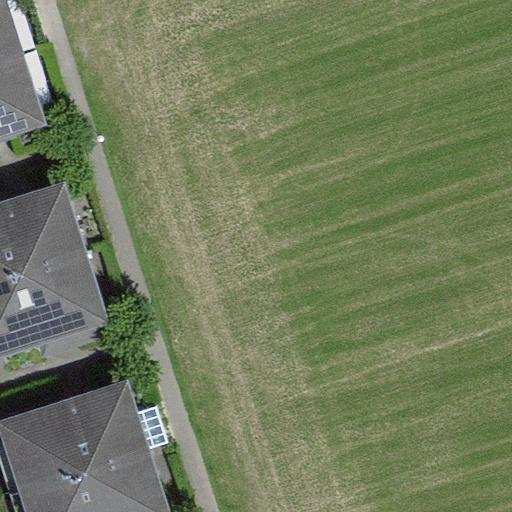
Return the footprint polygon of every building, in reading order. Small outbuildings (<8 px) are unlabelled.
[(0,59),(14,55),(0,11),(0,59)] [(0,59),(0,125),(33,115),(14,55),(0,59)] [(0,211),(0,278),(76,254),(57,193),(0,211)] [(0,278),(0,344),(96,314),(76,254),(0,278)] [(11,425),(30,486),(140,451),(121,390),(11,425)] [(30,486),(38,511),(157,511),(160,511),(140,451),(30,486)]
